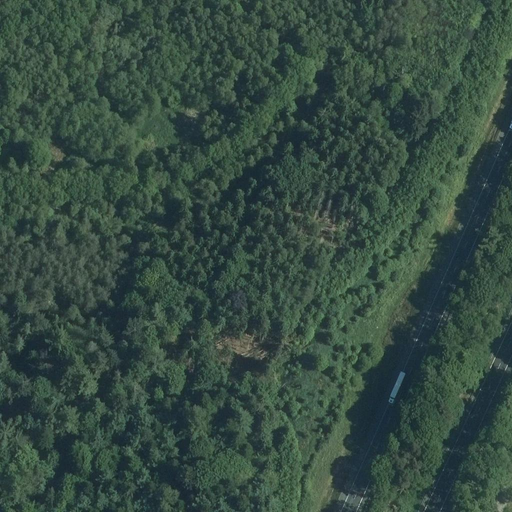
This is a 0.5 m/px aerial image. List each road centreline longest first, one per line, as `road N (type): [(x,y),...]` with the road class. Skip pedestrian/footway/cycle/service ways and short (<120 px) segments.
road 1 (motorway): [(511,140),(347,511)]
road 2 (motorway): [(431,511),(511,337)]
